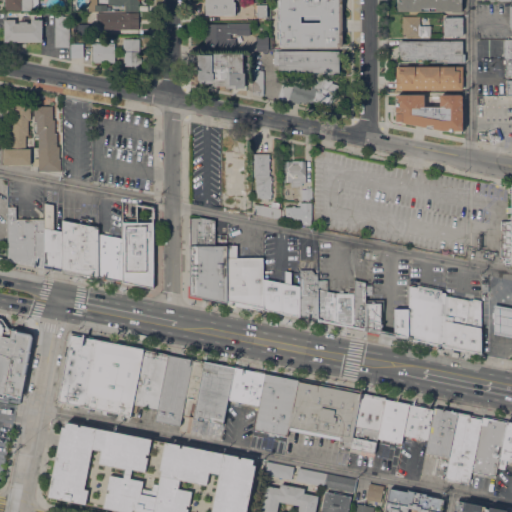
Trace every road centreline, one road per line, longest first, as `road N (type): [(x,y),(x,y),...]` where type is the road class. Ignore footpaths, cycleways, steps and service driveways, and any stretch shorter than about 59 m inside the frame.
road 1 (residential): [(511,167),(0,63)]
road 2 (residential): [(166,322),(169,0)]
road 3 (primary): [(401,369),(166,322)]
road 4 (residential): [(18,511),(59,302)]
road 5 (residential): [(364,137),(367,0)]
